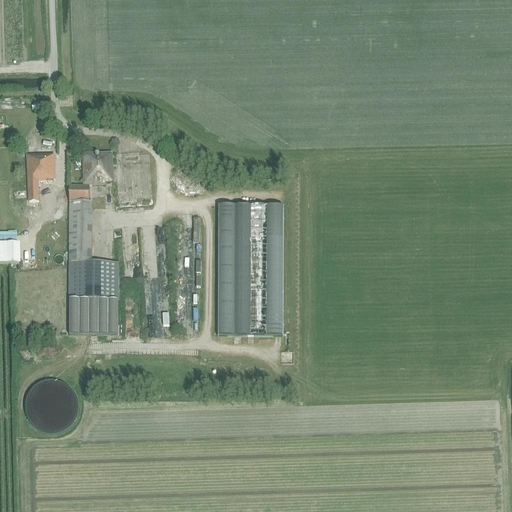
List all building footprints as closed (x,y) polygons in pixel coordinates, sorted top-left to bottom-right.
[(112,183),(112,156),(112,154),(82,155),(83,185),(112,184),(112,183)] [(22,203),(26,203),(38,202),(37,183),(46,183),(46,181),(55,180),(54,156),(27,156),(28,185),(28,193),(21,193),(22,203)] [(149,181),(149,184),(144,184),(143,194),(151,194),(152,181),(149,181)] [(69,204),(69,263),(92,263),(92,260),(95,260),(95,239),(92,239),(92,204),(89,204),(89,186),(70,187),(69,204)] [(283,207),(219,207),(219,338),(234,338),(241,338),(283,338),(283,207)] [(0,244),(0,264),(20,265),(20,263),(21,263),(22,263),(22,246),(21,246),(21,245),(20,245),(20,244),(0,244)] [(150,259),(159,257),(157,249),(148,252),(150,259)] [(68,299),(68,300),(71,300),(70,336),(118,336),(119,301),(119,263),(92,263),(69,263),(68,299)] [(43,433),(51,434),(58,433),(64,430),(69,426),(73,420),(76,414),(76,407),(76,406),(75,400),(72,393),(67,388),(60,384),(53,383),(45,383),(38,386),(32,390),(28,397),(25,404),(25,407),(25,411),(27,418),(31,425),(37,430),(43,433)]
